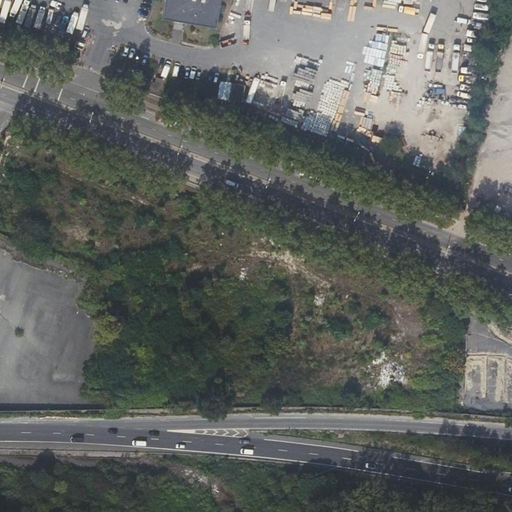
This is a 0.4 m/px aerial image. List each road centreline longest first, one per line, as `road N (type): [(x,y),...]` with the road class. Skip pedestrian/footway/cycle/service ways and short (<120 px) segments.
road 1 (secondary): [(511,264),(0,72)]
road 2 (secondary): [(7,96),(511,286)]
road 3 (unknown): [(24,0),(179,50),(444,25),(475,0)]
road 4 (motorway): [(511,490),(160,436)]
road 5 (motorway): [(511,440),(160,436)]
road 6 (motorway): [(160,436),(0,437)]
